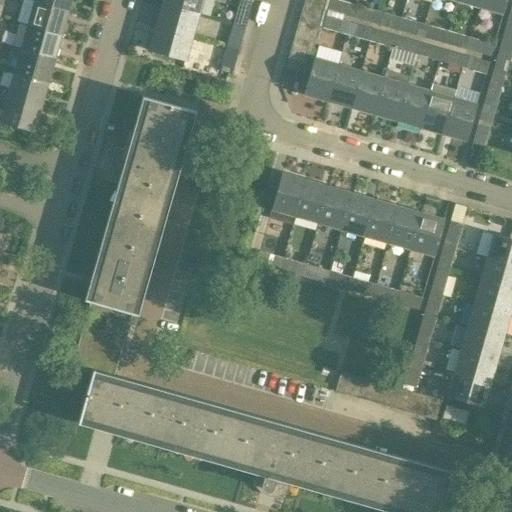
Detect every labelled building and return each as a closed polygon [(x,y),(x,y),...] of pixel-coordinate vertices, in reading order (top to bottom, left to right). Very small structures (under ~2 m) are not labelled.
[(33,0),(34,1),(67,10),(70,0),(33,0)] [(201,0),(162,0),(162,3),(198,14),(201,0)] [(321,17),(324,6),(304,0),(301,11),(321,17)] [(339,0),(329,0),(327,9),(343,14),(346,2),(339,0)] [(480,0),(479,6),(502,13),(505,0),(480,0)] [(67,10),(34,1),(27,24),(60,34),(67,10)] [(198,14),(162,3),(155,26),(191,37),(198,14)] [(354,4),(351,16),(374,23),(377,11),(354,4)] [(244,26),(249,10),(237,7),(233,23),(244,26)] [(327,9),(325,15),(326,15),(341,19),(343,14),(327,9)] [(318,28),(321,17),(301,11),(298,22),(318,28)] [(377,11),(374,23),(397,29),(400,18),(377,11)] [(325,15),(322,28),(338,32),(341,19),(326,15),(325,15)] [(400,18),(397,29),(420,36),(424,24),(400,18)] [(315,39),(318,28),(298,22),(294,34),(315,39)] [(369,41),(372,28),(349,22),(346,35),(369,41)] [(60,34),(27,24),(20,48),(54,58),(60,34)] [(424,24),(420,36),(443,43),(447,31),(424,24)] [(191,37),(155,26),(148,50),(184,60),(191,37)] [(511,45),(511,28),(505,26),(498,49),(510,53),(511,45)] [(392,48),(396,35),(372,28),(369,41),(392,48)] [(238,50),(242,34),(231,30),(226,46),(238,50)] [(447,31),(443,43),(466,49),(470,37),(447,31)] [(311,51),(315,39),(294,34),(291,45),(311,51)] [(415,54),(419,42),(396,35),(392,48),(415,54)] [(490,56),(493,44),(470,37),(466,49),(490,56)] [(438,61),(442,48),(419,42),(415,54),(438,61)] [(308,62),(311,51),(291,45),(288,56),(308,62)] [(54,58),(20,48),(13,72),(47,81),(54,58)] [(461,67),(465,55),(442,48),(438,61),(461,67)] [(510,53),(498,49),(492,72),(503,76),(510,53)] [(231,73),(236,57),(224,54),(220,70),(231,73)] [(485,74),(488,62),(465,55),(461,67),(485,74)] [(305,73),(308,62),(288,56),(285,67),(305,73)] [(327,101),(337,65),(313,58),(303,94),(327,101)] [(350,107),(360,71),(337,65),(327,101),(350,107)] [(386,70),(383,78),(373,114),(396,120),(406,84),(409,76),(386,70)] [(373,114),(383,78),(360,71),(350,107),(373,114)] [(47,81),(13,72),(8,88),(0,85),(0,93),(40,105),(47,81)] [(503,76),(492,72),(485,95),(497,99),(503,76)] [(419,127),(430,91),(406,84),(396,120),(419,127)] [(442,134),(453,98),(441,94),(443,90),(442,88),(432,85),(430,91),(419,127),(442,134)] [(0,116),(0,117),(0,120),(33,130),(40,105),(0,93),(0,116)] [(497,99),(485,95),(478,118),(490,122),(497,99)] [(115,147),(108,169),(105,179),(123,184),(94,285),(87,313),(129,324),(190,109),(148,97),(132,152),(115,147)] [(453,98),(442,134),(466,140),(476,104),(453,98)] [(483,145),(488,129),(490,122),(478,118),(472,142),(483,145)] [(295,215),(305,179),(281,173),(271,208),(268,218),(292,225),(295,215)] [(318,222),(328,186),(305,179),(295,215),(318,222)] [(341,228),(351,193),(328,186),(318,222),(341,228)] [(364,235),(374,199),(351,193),(341,228),(364,235)] [(387,242),(397,206),(374,199),(364,235),(387,242)] [(410,248),(420,212),(397,206),(387,242),(410,248)] [(420,212),(410,248),(434,255),(444,219),(420,212)] [(450,221),(445,237),(443,244),(454,248),(456,240),(461,224),(450,221)] [(486,257),(511,264),(511,238),(493,233),(486,257)] [(436,268),(448,271),(454,248),(443,244),(436,268)] [(259,251),(256,262),(279,269),(283,257),(259,251)] [(302,276),(306,264),(283,257),(279,269),(302,276)] [(480,280),(511,289),(511,264),(486,257),(480,280)] [(325,282),(329,271),(306,264),(302,276),(325,282)] [(430,291),(441,294),(448,271),(436,268),(430,291)] [(348,289),(352,277),(329,271),(325,282),(348,289)] [(398,290),(400,283),(378,276),(376,284),(375,284),(371,296),(394,302),(398,290)] [(371,296),(375,284),(352,277),(348,289),(371,296)] [(473,303),(509,313),(511,302),(511,289),(480,280),(473,303)] [(418,309),(421,297),(398,290),(394,302),(418,309)] [(423,314),(435,317),(441,294),(430,291),(423,314)] [(467,326),(502,336),(509,313),(473,303),(467,326)] [(71,369),(91,375),(113,381),(121,353),(124,340),(129,324),(87,313),(71,369)] [(416,337),(428,340),(435,317),(423,314),(416,337)] [(460,349),(496,359),(502,336),(467,326),(460,349)] [(410,360),(422,363),(428,340),(416,337),(410,360)] [(453,372),(489,382),(496,359),(460,349),(453,372)] [(410,360),(403,384),(415,387),(422,363),(410,360)] [(343,393),(348,373),(341,371),(335,391),(343,393)] [(489,382),(453,372),(447,396),(482,406),(489,382)] [(348,373),(343,393),(354,396),(360,376),(348,373)] [(414,511),(440,511),(450,477),(284,429),(113,381),(91,375),(79,417),(96,421),(107,425),(117,428),(244,464),(257,467),(252,485),(269,490),(285,495),(290,477),(302,480),(414,511)] [(360,376),(354,396),(366,400),(372,380),(360,376)] [(372,380),(366,400),(378,403),(384,383),(372,380)] [(389,406),(395,386),(384,383),(378,403),(389,406)] [(401,410),(407,390),(395,386),(389,406),(401,410)] [(407,390),(401,410),(413,413),(419,393),(407,390)] [(419,393),(413,413),(424,417),(430,396),(419,393)] [(430,396),(424,417),(436,420),(442,400),(430,396)] [(469,410),(445,404),(441,418),(465,424),(469,410)]
